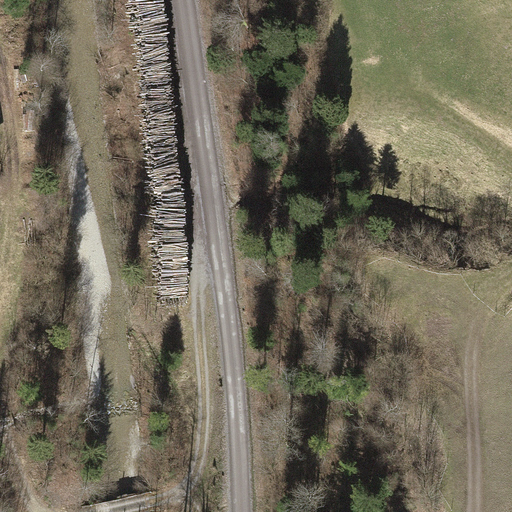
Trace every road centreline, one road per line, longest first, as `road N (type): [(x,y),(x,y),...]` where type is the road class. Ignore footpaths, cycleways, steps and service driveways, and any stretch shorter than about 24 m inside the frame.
road 1 (track): [(184,0),(226,283),(242,511)]
road 2 (track): [(218,246),(198,279),(206,389),(198,466),(183,491),(111,511)]
road 3 (track): [(474,511),(473,337),(495,293),(511,279)]
